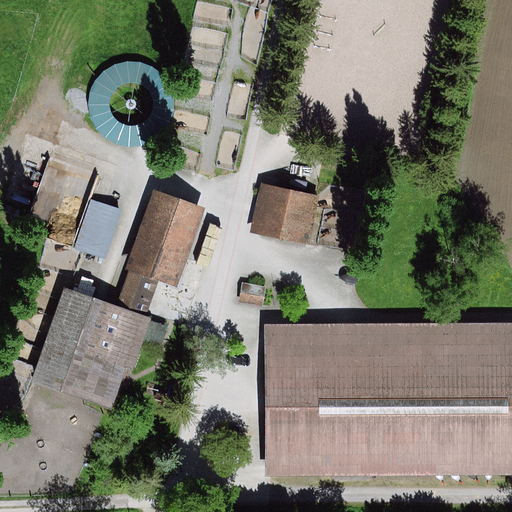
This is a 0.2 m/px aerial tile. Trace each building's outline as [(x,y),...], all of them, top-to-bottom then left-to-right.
[(139,104),(134,120),(167,130),(180,87),(109,66),(103,84),(115,87),(112,96),(139,104)] [(334,199),(274,185),(262,235),(322,249),(334,199)] [(207,214),(159,197),(122,302),(154,313),(165,282),(181,288),(207,214)] [(124,211),(91,200),(74,249),(107,260),(124,211)] [(267,287),(244,283),(241,304),(263,307),(267,287)] [(147,321),(64,293),(33,384),(116,412),(147,321)] [(511,331),(264,334),(266,481),(511,478),(511,331)]
